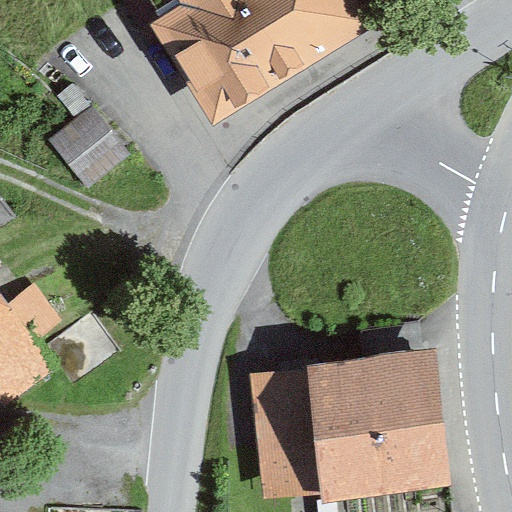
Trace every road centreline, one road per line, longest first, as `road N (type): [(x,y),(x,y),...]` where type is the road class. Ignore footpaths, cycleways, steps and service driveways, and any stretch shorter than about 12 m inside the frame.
road 1 (tertiary): [(170,511),(194,345),(220,260),(268,184),(352,131)]
road 2 (secondary): [(511,485),(491,329),(504,214)]
road 3 (track): [(0,168),(220,260)]
road 4 (tertiary): [(352,131),(511,10)]
road 5 (tertiary): [(352,131),(424,145),(456,163),(504,214)]
